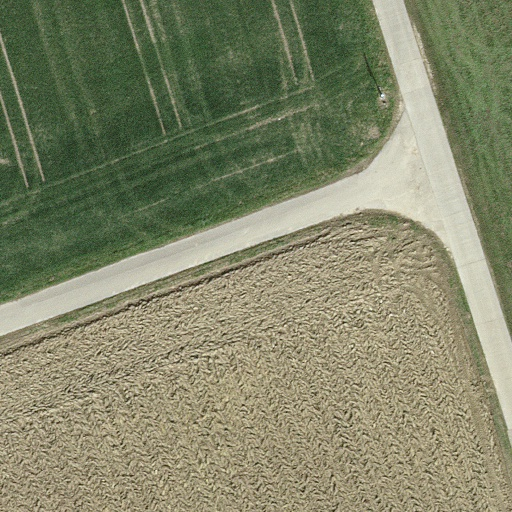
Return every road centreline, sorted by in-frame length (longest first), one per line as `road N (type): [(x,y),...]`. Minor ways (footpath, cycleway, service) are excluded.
road 1 (track): [(437,170),(0,327)]
road 2 (unclassified): [(511,408),(383,0)]
